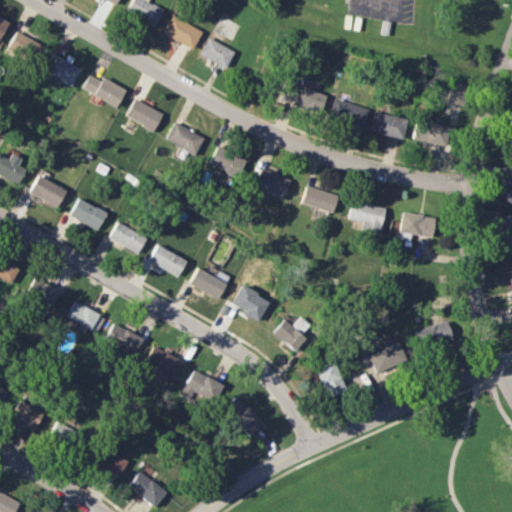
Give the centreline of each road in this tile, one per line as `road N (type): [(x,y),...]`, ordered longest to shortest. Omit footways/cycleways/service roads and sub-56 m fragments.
road 1 (residential): [(39,0),(263,130),(343,161),(467,183)]
road 2 (residential): [(0,213),(268,374),(318,443)]
road 3 (residential): [(511,388),(481,314),(466,215),(467,183),(511,47)]
road 4 (residential): [(198,511),(318,443),(498,362)]
